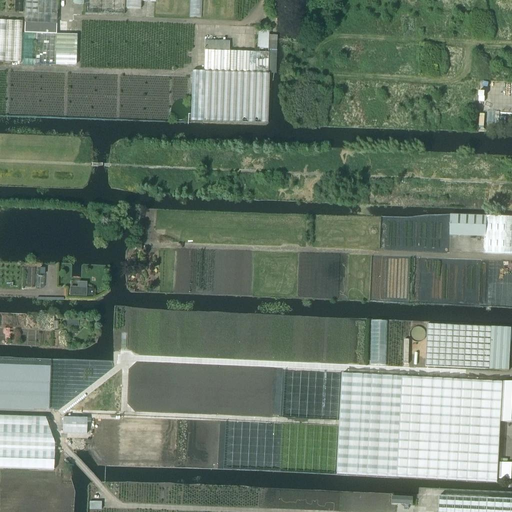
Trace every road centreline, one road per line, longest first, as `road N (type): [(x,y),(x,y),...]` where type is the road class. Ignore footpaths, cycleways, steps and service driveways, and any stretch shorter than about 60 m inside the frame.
road 1 (track): [(332,422),(125,414),(125,361),(505,376)]
road 2 (track): [(125,361),(59,413),(59,445),(111,504),(300,511)]
road 3 (track): [(465,259),(148,246)]
